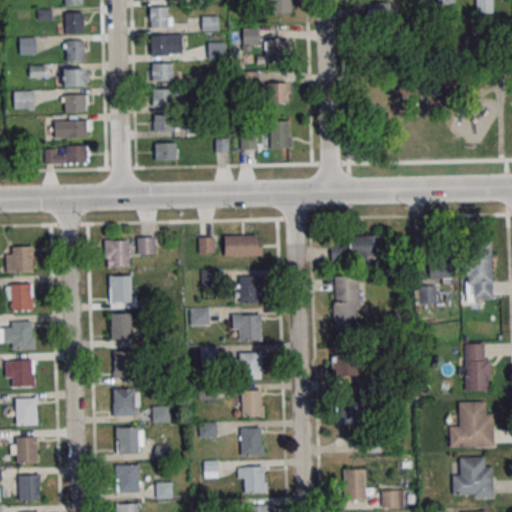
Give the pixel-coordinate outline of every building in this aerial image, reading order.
[(270,0),(289,0),(290,12),(271,13),(270,0)] [(475,0),(476,13),(492,12),(492,0),(475,0)] [(367,2),(367,21),(390,21),(390,2),(367,2)] [(149,7),(166,6),(166,27),(149,28),(149,7)] [(63,12),(80,11),(81,32),(64,33),(63,12)] [(202,30),(217,30),(217,17),(202,17),(202,30)] [(243,27),(243,47),(257,47),(257,27),(243,27)] [(150,34),(180,34),(180,52),(167,53),(167,55),(150,55),(150,34)] [(35,37),(19,37),(19,54),(35,54),(35,37)] [(65,39),(82,39),(82,60),(65,60),(65,39)] [(265,62),(289,62),(289,40),(265,40),(265,62)] [(225,42),(205,42),(205,59),(225,59),(225,42)] [(392,50),(371,50),(371,68),(392,68),(392,50)] [(150,63),(171,62),(171,80),(151,81),(150,63)] [(88,68),(61,68),(61,86),(88,86),(88,68)] [(287,83),(268,83),(268,103),(287,103),(287,83)] [(152,89),(172,88),(172,105),(152,106),(152,89)] [(14,109),(33,109),(33,90),(14,90),(14,109)] [(89,93),(62,93),(62,112),(89,112),(89,93)] [(153,114),(173,113),(174,131),(153,132),(153,114)] [(90,119),(53,119),(53,138),(90,138),(90,119)] [(270,120),(270,150),(290,150),(290,120),(270,120)] [(256,148),(256,138),(241,138),(241,148),(256,148)] [(228,139),(217,139),(217,150),(228,150),(228,139)] [(153,143),(173,142),(174,159),(154,160),(153,143)] [(87,163),(87,145),(45,145),(45,163),(87,163)] [(261,256),(261,235),(224,235),(224,256),(261,256)] [(383,236),(331,236),(331,261),(383,261),(383,236)] [(152,237),(153,252),(135,253),(135,237),(152,237)] [(213,237),(213,252),(197,253),(196,238),(213,237)] [(105,267),(129,267),(129,239),(105,239),(105,267)] [(491,301),(491,241),(465,241),(465,301),(491,301)] [(10,246),(30,245),(31,272),(11,273),(10,246)] [(454,284),(454,257),(428,257),(428,279),(441,279),(441,284),(454,284)] [(218,269),(218,284),(200,285),(200,270),(218,269)] [(109,276),(129,275),(130,302),(110,302),(109,276)] [(333,276),(356,275),(356,307),(354,307),(354,324),(358,323),(359,336),(334,337),(333,301),(334,301),(333,276)] [(238,276),(258,276),(259,302),(239,303),(238,276)] [(9,283),(29,283),(30,309),(10,310),(9,283)] [(207,308),(208,324),(190,324),(189,309),(207,308)] [(109,313),(129,312),(130,338),(110,339),(109,313)] [(237,314),(257,313),(258,340),(238,340),(237,314)] [(10,322),(30,321),(31,348),(11,348),(10,322)] [(165,329),(165,345),(147,345),(147,330),(165,329)] [(216,346),(217,361),(199,362),(198,347),(216,346)] [(334,349),(353,349),(354,375),(335,376),(334,349)] [(112,350),(132,350),(133,376),(113,377),(112,350)] [(238,352),(258,352),(259,378),(239,379),(238,352)] [(10,360),(30,359),(31,386),(11,386),(10,360)] [(463,363),(483,362),(484,389),(464,390),(463,363)] [(213,383),(214,399),(196,399),(195,384),(213,383)] [(112,388),(131,388),(132,414),(112,415),(112,388)] [(239,390),(259,389),(260,416),(240,416),(239,390)] [(14,398),(34,397),(35,424),(15,425),(14,398)] [(483,401),(484,413),(491,413),(492,446),(448,447),(448,426),(457,426),(457,402),(483,401)] [(337,402),(337,422),(358,422),(358,402),(337,402)] [(168,406),(169,421),(151,422),(150,407),(168,406)] [(215,421),(216,437),(198,437),(197,422),(215,421)] [(116,428),(136,427),(137,454),(117,454),(116,428)] [(239,429),(259,428),(260,455),(240,455),(239,429)] [(15,436),(35,436),(36,462),(16,463),(15,436)] [(170,445),(154,445),(154,461),(170,461),(170,445)] [(483,456),(483,467),(491,467),(492,496),(472,497),(472,494),(451,494),(450,475),(458,475),(458,457),(483,456)] [(216,461),(204,461),(204,474),(216,474),(216,461)] [(116,465),(136,465),(137,491),(117,492),(116,465)] [(242,466),(262,466),(263,492),(243,493),(242,466)] [(343,469),(362,468),(363,495),(344,495),(343,469)] [(17,474),(37,474),(38,500),(18,501),(17,474)] [(171,482),(172,497),(154,498),(153,483),(171,482)] [(403,490),(381,490),(381,507),(403,507),(403,490)] [(246,511),(268,511),(269,499),(247,499),(246,511)] [(117,511),(117,504),(136,503),(136,511),(117,511)]
